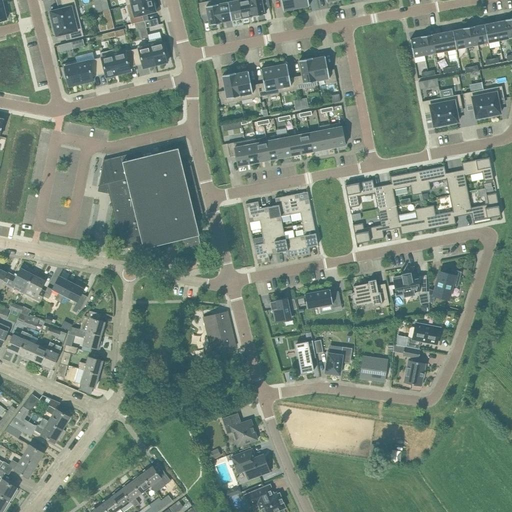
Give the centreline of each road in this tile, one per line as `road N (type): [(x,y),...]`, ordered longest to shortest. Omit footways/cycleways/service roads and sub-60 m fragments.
road 1 (residential): [(229,282),(479,233),(489,246),(435,399),(326,387),(261,394)]
road 2 (residential): [(209,198),(373,165)]
road 3 (residential): [(186,57),(346,24)]
road 4 (residential): [(104,412),(122,385),(130,268)]
road 5 (residential): [(373,165),(501,140),(511,131)]
road 6 (residential): [(373,165),(346,24)]
road 7 (residential): [(190,74),(58,106)]
road 8 (residential): [(0,241),(130,268)]
road 9 (residential): [(346,24),(470,0)]
road 10 (residential): [(307,511),(261,394)]
road 11 (residential): [(209,198),(190,74)]
road 12 (residential): [(31,511),(104,412)]
